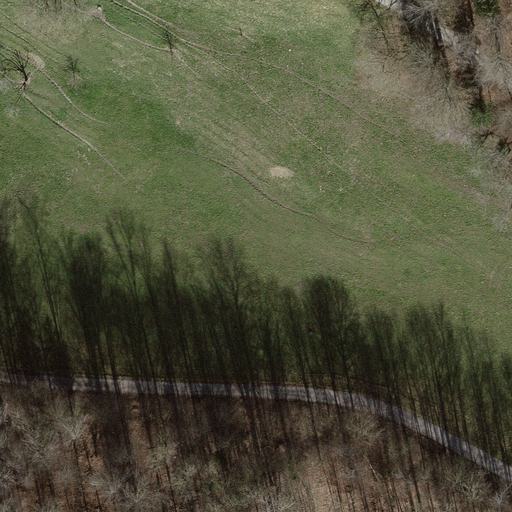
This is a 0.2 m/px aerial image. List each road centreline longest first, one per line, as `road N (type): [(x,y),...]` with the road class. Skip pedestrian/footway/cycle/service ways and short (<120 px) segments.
road 1 (track): [(0,377),(354,400),(403,413),(511,474)]
road 2 (track): [(395,0),(511,84)]
